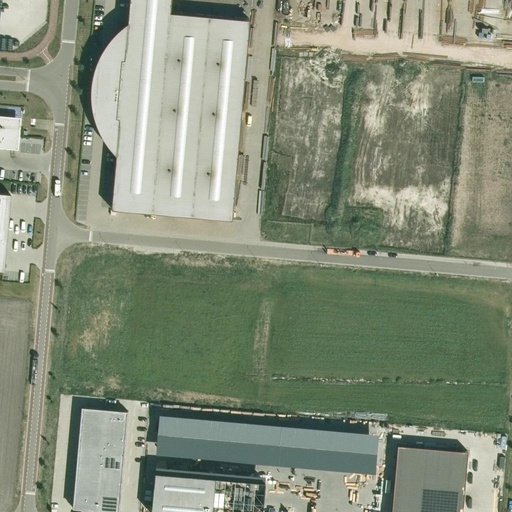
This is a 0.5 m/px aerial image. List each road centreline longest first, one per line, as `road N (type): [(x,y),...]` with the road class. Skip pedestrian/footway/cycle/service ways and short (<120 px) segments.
road 1 (unclassified): [(49,233),(511,275)]
road 2 (unclassified): [(49,233),(25,511)]
road 3 (unclassified): [(64,91),(49,233)]
